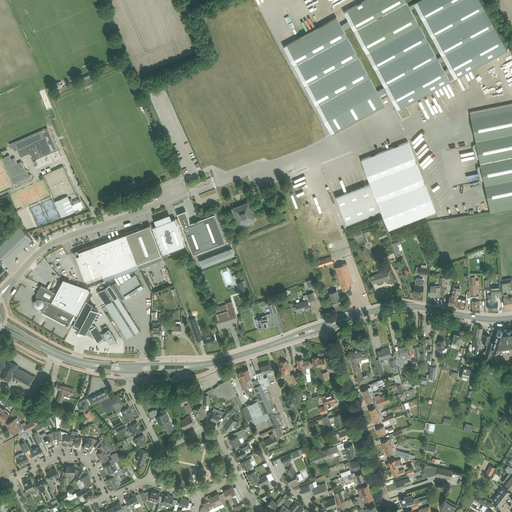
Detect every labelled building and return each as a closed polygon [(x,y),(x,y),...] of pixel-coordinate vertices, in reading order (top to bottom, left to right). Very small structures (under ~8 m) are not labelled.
[(365,0),(344,12),(349,21),(341,25),(344,30),(351,25),(385,87),(377,91),(380,95),(387,91),(402,119),(411,113),(407,105),(450,81),(446,74),(444,70),(440,62),(437,58),(411,9),(409,6),(405,0),(365,0)] [(446,74),(451,71),(455,78),(507,50),(480,0),(418,0),(413,3),(414,3),(409,6),(411,9),(416,7),(442,55),(437,58),(440,62),(445,60),(449,68),(444,70),(446,74)] [(344,30),(341,25),(336,17),(283,46),(332,134),(385,105),(380,95),(377,91),(344,30)] [(511,103),(470,112),(477,144),(473,145),(476,159),(479,158),(481,167),(477,167),(480,181),(484,180),(490,212),(511,207),(511,103)] [(14,142),(9,144),(10,146),(11,148),(13,147),(15,151),(17,149),(21,157),(29,153),(30,155),(32,160),(52,151),(52,150),(47,139),(47,138),(46,138),(43,130),(43,129),(14,142)] [(408,141),(361,160),(371,183),(336,197),(347,224),(381,211),(389,229),(435,211),(408,141)] [(2,158),(3,158),(8,168),(11,167),(16,180),(19,180),(22,180),(25,179),(27,177),(28,174),(26,169),(25,169),(22,161),(18,163),(15,157),(11,159),(9,155),(2,158)] [(320,193),(316,194),(322,210),(325,208),(324,205),(331,202),(325,187),(318,189),(320,193)] [(83,206),(81,201),(74,204),(71,198),(69,199),(68,196),(55,202),(62,217),(74,211),(75,210),(75,211),(77,211),(77,209),(83,206)] [(233,209),(239,224),(255,218),(249,203),(244,204),(245,205),(243,206),(242,205),(240,205),(240,207),(238,208),(238,207),(233,209)] [(186,210),(177,214),(181,224),(182,224),(183,226),(190,223),(189,221),(190,221),(186,210)] [(190,223),(183,226),(182,226),(193,254),(225,241),(215,214),(201,219),(202,223),(193,227),(192,222),(190,223)] [(152,227),(154,232),(163,254),(186,245),(176,218),(170,220),(169,216),(156,221),(158,225),(152,227)] [(125,233),(126,234),(137,264),(161,255),(152,230),(150,225),(139,229),(139,228),(135,229),(135,228),(133,229),(133,230),(125,233)] [(20,226),(7,238),(20,251),(32,239),(20,226)] [(91,245),(92,247),(102,274),(103,276),(113,273),(115,277),(139,268),(137,264),(126,234),(108,241),(107,239),(102,241),(98,242),(99,243),(91,245)] [(0,244),(0,255),(7,263),(20,251),(7,238),(0,244)] [(73,252),(75,257),(78,267),(80,266),(85,280),(102,274),(92,247),(90,247),(90,246),(88,246),(73,252)] [(202,267),(234,255),(231,247),(198,259),(202,267)] [(317,267),(333,262),(331,257),(315,262),(317,267)] [(340,282),(341,286),(343,290),(350,288),(348,284),(353,282),(347,263),(335,267),(340,282)] [(370,276),(371,278),(372,283),(384,279),(385,280),(389,279),(386,271),(379,273),(370,276)] [(135,274),(119,285),(118,285),(126,297),(126,298),(130,296),(140,289),(144,287),(135,274)] [(46,276),(41,285),(43,286),(46,287),(56,293),(51,302),(74,314),(75,314),(78,316),(86,301),(91,291),(89,287),(63,278),(61,284),(60,284),(46,276)] [(415,285),(414,285),(413,293),(418,293),(421,294),(422,291),(423,291),(424,281),(422,281),(422,278),(419,278),(419,277),(417,277),(415,279),(415,280),(416,280),(415,282),(416,282),(415,285)] [(505,307),(511,306),(511,278),(511,277),(506,279),(499,280),(500,294),(504,294),(504,297),(503,297),(505,307)] [(312,279),(306,281),(308,287),(314,285),(312,279)] [(489,280),(489,281),(490,281),(490,283),(491,290),(491,293),(492,301),(493,309),(498,308),(497,301),(496,301),(494,279),(489,280)] [(237,283),(240,293),(245,291),(242,281),(237,283)] [(98,292),(106,305),(118,297),(121,300),(126,297),(118,285),(119,285),(116,282),(111,285),(110,284),(98,292)] [(449,300),(448,304),(453,306),(457,287),(458,284),(454,283),(451,296),(449,296),(449,300)] [(457,287),(453,306),(458,307),(460,298),(458,298),(461,285),(458,284),(457,287)] [(51,302),(56,293),(46,287),(43,286),(41,285),(36,294),(37,298),(38,298),(39,298),(40,298),(41,298),(42,299),(43,299),(44,300),(44,301),(44,302),(44,303),(44,304),(44,305),(44,306),(43,306),(42,307),(41,308),(40,308),(41,309),(42,310),(42,312),(65,324),(65,323),(66,323),(66,324),(67,325),(68,326),(68,325),(69,325),(70,325),(70,324),(70,323),(69,322),(70,321),(71,322),(75,314),(74,314),(51,302)] [(430,289),(430,294),(435,294),(435,297),(436,297),(440,297),(440,287),(437,287),(437,286),(430,286),(430,289)] [(331,299),(332,301),(334,305),(341,303),(340,298),(339,296),(337,290),(330,293),(331,299)] [(295,304),(296,306),(298,311),(310,307),(308,300),(309,300),(315,299),(313,292),(303,295),(305,301),(295,304)] [(472,300),(472,303),(473,308),(480,307),(479,304),(481,304),(480,301),(479,301),(479,299),(479,295),(471,296),(471,300),(472,300)] [(118,297),(106,305),(116,322),(129,313),(123,304),(121,300),(118,297)] [(34,302),(34,304),(35,305),(36,307),(37,307),(39,308),(41,307),(42,306),(43,305),(44,304),(44,302),(43,301),(42,299),(41,298),(39,298),(38,298),(37,299),(35,299),(34,301),(34,302)] [(86,301),(76,320),(74,324),(73,324),(80,328),(78,331),(86,335),(86,333),(97,339),(99,342),(98,342),(99,342),(104,339),(103,339),(101,334),(96,326),(95,326),(91,324),(98,311),(91,308),(93,304),(86,301)] [(228,311),(216,314),(219,324),(237,318),(231,302),(225,304),(228,311)] [(271,313),(277,311),(274,302),(268,304),(271,313)] [(129,313),(116,322),(127,338),(140,330),(135,323),(129,313)] [(259,323),(257,324),(259,329),(260,328),(261,329),(261,330),(266,329),(265,326),(267,326),(266,322),(268,321),(267,317),(267,318),(266,315),(257,317),(259,323)] [(153,322),(152,332),(161,333),(161,329),(165,330),(166,316),(160,316),(160,322),(153,322)] [(195,318),(189,320),(193,331),(197,340),(203,338),(199,329),(195,318)] [(104,332),(101,334),(103,339),(104,338),(105,340),(109,339),(110,342),(117,342),(114,337),(115,337),(114,336),(114,335),(113,334),(112,334),(109,329),(107,325),(102,328),(104,332)] [(472,352),(476,353),(478,353),(481,336),(483,328),(477,327),(472,352)] [(489,340),(488,344),(484,356),(489,361),(492,351),(499,350),(502,350),(502,351),(509,350),(509,349),(511,348),(511,349),(511,348),(511,328),(505,330),(502,330),(501,330),(500,329),(499,329),(498,329),(497,330),(497,331),(497,332),(497,333),(497,335),(496,334),(495,338),(496,338),(494,342),(489,340)] [(454,333),(453,338),(452,342),(458,343),(456,348),(459,349),(460,344),(462,344),(463,338),(461,337),(461,335),(458,334),(458,333),(456,333),(455,334),(454,333)] [(482,343),(488,344),(489,340),(490,335),(484,333),(483,340),(482,343)] [(203,337),(204,340),(206,345),(216,342),(214,334),(203,337)] [(436,343),(437,348),(437,349),(438,349),(438,353),(442,352),(442,351),(446,351),(447,348),(445,348),(445,344),(444,339),(438,340),(439,342),(436,343)] [(426,342),(419,343),(421,351),(419,352),(420,358),(427,357),(426,351),(431,350),(430,344),(426,345),(426,342)] [(405,345),(406,346),(407,357),(412,357),(411,353),(415,352),(415,348),(413,348),(412,344),(405,345)] [(396,358),(398,365),(402,364),(408,363),(407,359),(407,357),(406,346),(398,347),(399,356),(400,356),(400,357),(396,358)] [(378,351),(378,355),(378,356),(379,356),(380,362),(384,361),(384,359),(389,358),(389,360),(390,367),(396,365),(395,359),(394,355),(391,356),(389,347),(383,349),(383,350),(378,351)] [(355,373),(357,373),(359,376),(356,377),(359,384),(373,378),(371,371),(362,375),(360,372),(359,366),(360,366),(358,359),(361,359),(361,360),(369,358),(367,351),(364,352),(363,350),(355,353),(355,354),(350,355),(351,361),(352,361),(355,373)] [(312,357),(313,362),(313,365),(319,364),(319,366),(325,365),(324,358),(319,359),(318,356),(312,357)] [(0,375),(9,380),(12,376),(23,382),(30,386),(34,377),(28,373),(16,367),(17,366),(18,366),(12,362),(11,364),(6,361),(7,361),(0,357),(0,375)] [(296,359),(297,364),(297,367),(302,366),(303,373),(311,372),(310,370),(309,367),(309,360),(303,361),(303,359),(296,359)] [(281,362),(281,367),(282,373),(290,372),(289,363),(287,363),(287,361),(281,362)] [(256,373),(256,374),(259,379),(265,393),(268,392),(269,391),(268,388),(267,388),(266,385),(269,385),(267,377),(263,378),(262,374),(265,373),(265,372),(267,371),(268,375),(273,373),(272,370),(270,364),(260,366),(262,373),(257,374),(256,373)] [(464,367),(462,372),(464,373),(463,376),(469,378),(469,374),(471,369),(464,367)] [(237,373),(239,377),(239,379),(242,389),(248,387),(248,388),(253,386),(252,381),(251,378),(248,369),(242,371),(237,373)] [(294,373),(290,375),(294,383),(297,386),(300,384),(298,381),(294,373)] [(370,384),(371,387),(376,385),(377,387),(378,387),(378,386),(386,383),(384,378),(370,384)] [(213,388),(215,393),(217,397),(219,398),(221,397),(222,398),(224,397),(226,400),(236,395),(229,379),(218,384),(219,385),(218,385),(218,386),(213,388)] [(254,403),(242,408),(248,420),(250,419),(250,420),(253,418),(272,410),(265,393),(259,379),(254,381),(252,381),(253,386),(258,398),(253,400),(254,403)] [(56,384),(55,387),(61,389),(57,400),(62,402),(64,395),(70,397),(71,394),(72,394),(73,389),(65,386),(65,387),(56,384)] [(362,390),(364,397),(370,394),(369,391),(372,390),(372,389),(377,387),(376,385),(371,387),(362,390)] [(88,398),(91,403),(92,405),(112,396),(108,389),(88,398)] [(370,394),(364,397),(367,403),(376,399),(377,403),(385,399),(384,396),(380,397),(379,395),(375,397),(374,392),(370,394)] [(322,396),(323,399),(324,404),(328,402),(329,405),(334,403),(333,401),(336,400),(334,394),(331,395),(331,393),(322,396)] [(118,394),(113,396),(101,402),(106,412),(115,408),(121,405),(123,404),(118,394)] [(209,405),(209,399),(213,399),(213,395),(209,395),(204,395),(204,405),(209,405)] [(185,396),(182,398),(185,404),(184,405),(188,413),(193,411),(185,396)] [(86,398),(79,402),(79,406),(80,411),(87,409),(87,408),(91,407),(86,398)] [(388,398),(385,399),(377,403),(378,406),(379,406),(390,402),(388,398)] [(234,412),(237,414),(241,408),(235,404),(232,410),(234,411),(234,412)] [(121,405),(115,408),(117,413),(121,411),(123,415),(120,416),(123,422),(134,417),(129,407),(124,409),(121,405)] [(328,412),(326,405),(319,408),(321,414),(328,412)] [(194,409),(197,414),(199,419),(206,415),(201,406),(194,409)] [(369,409),(372,416),(381,412),(379,406),(378,406),(369,409)] [(10,413),(4,409),(0,415),(0,417),(2,419),(4,421),(10,413)] [(213,411),(212,415),(210,419),(217,422),(220,414),(222,416),(221,416),(225,418),(229,412),(226,410),(224,412),(218,409),(216,413),(213,411)] [(229,412),(225,418),(224,419),(227,421),(224,426),(230,430),(233,426),(236,428),(240,424),(230,417),(234,412),(234,411),(232,410),(232,409),(229,412)] [(85,414),(90,418),(92,420),(96,417),(89,410),(85,414)] [(272,410),(253,418),(255,424),(270,418),(274,428),(279,425),(278,423),(274,414),(272,410)] [(381,412),(372,416),(374,422),(382,419),(383,422),(394,418),(393,414),(383,418),(381,412)] [(165,413),(160,415),(156,417),(159,423),(159,422),(165,433),(173,429),(165,413)] [(322,421),(324,426),(327,425),(331,423),(334,421),(335,425),(344,422),(343,418),(342,419),(340,413),(334,416),(329,418),(328,415),(322,418),(324,421),(322,421)] [(180,421),(182,424),(184,429),(195,423),(191,415),(187,417),(187,418),(180,421)] [(442,424),(450,426),(452,419),(444,417),(442,424)] [(12,434),(20,429),(23,427),(24,427),(26,425),(25,422),(21,424),(20,422),(17,424),(14,419),(7,424),(12,434)] [(26,425),(24,427),(26,431),(35,426),(33,422),(26,425)] [(127,426),(129,430),(128,431),(130,435),(133,434),(132,433),(135,432),(140,429),(137,424),(137,423),(137,422),(132,424),(127,426)] [(424,429),(434,431),(436,424),(426,422),(424,429)] [(279,425),(274,428),(278,436),(283,434),(279,425)] [(232,446),(232,447),(241,442),(244,440),(242,437),(243,437),(241,434),(251,429),(249,426),(244,428),(235,432),(237,435),(229,439),(232,445),(232,446)] [(383,426),(377,428),(379,435),(389,431),(389,432),(394,431),(393,430),(394,429),(393,427),(385,430),(383,426)] [(346,427),(342,429),(338,430),(338,431),(334,432),(335,435),(340,433),(341,438),(345,437),(345,438),(350,437),(346,427)] [(69,441),(70,441),(74,442),(74,445),(80,446),(82,437),(78,436),(79,435),(77,434),(78,431),(74,431),(74,428),(72,428),(71,435),(69,441)] [(58,438),(57,430),(53,430),(53,432),(52,432),(47,435),(45,432),(40,435),(42,439),(44,438),(45,441),(48,446),(53,443),(52,440),(54,439),(54,438),(58,438)] [(61,430),(57,430),(58,438),(61,438),(64,439),(63,442),(69,443),(70,441),(69,441),(71,435),(68,434),(68,433),(67,432),(61,431),(61,430)] [(278,442),(273,432),(269,434),(271,438),(265,440),(268,447),(278,442)] [(36,443),(41,441),(38,433),(33,436),(36,443)] [(133,435),(129,437),(127,439),(129,442),(132,440),(133,443),(135,442),(137,446),(146,442),(144,438),(142,435),(135,439),(133,435)] [(86,438),(85,442),(84,447),(90,448),(91,445),(93,446),(94,445),(97,448),(97,447),(102,442),(102,441),(99,439),(98,440),(96,439),(90,437),(90,439),(86,438)] [(382,442),(384,448),(394,444),(392,438),(388,439),(382,442)] [(21,441),(22,443),(20,444),(24,452),(29,449),(24,439),(21,441)] [(235,451),(239,458),(246,454),(245,450),(248,449),(247,446),(249,444),(248,442),(251,441),(250,440),(241,445),(242,448),(235,451)] [(102,442),(97,447),(99,449),(101,451),(97,453),(101,461),(109,458),(105,450),(107,449),(105,445),(102,442)] [(435,452),(437,445),(428,443),(426,450),(435,452)] [(352,444),(348,446),(345,447),(340,449),(343,455),(346,454),(348,458),(355,455),(353,449),(354,449),(352,444)] [(394,444),(384,448),(387,455),(397,451),(394,444)] [(336,445),(330,448),(333,457),(336,465),(340,463),(337,455),(339,454),(336,445)] [(30,449),(32,454),(35,458),(44,454),(40,446),(34,449),(34,447),(30,449)] [(324,460),(333,457),(330,448),(308,456),(312,465),(324,460)] [(136,460),(139,462),(144,463),(148,452),(143,450),(140,449),(136,460)] [(400,450),(399,455),(409,458),(414,459),(415,455),(410,454),(410,453),(400,450)] [(15,456),(17,460),(20,465),(29,461),(25,453),(20,456),(19,454),(15,456)] [(110,463),(108,464),(103,466),(105,469),(108,473),(117,469),(114,461),(120,458),(122,457),(121,454),(118,455),(112,458),(108,460),(110,463)] [(252,457),(246,461),(241,463),(244,469),(246,468),(248,471),(254,468),(252,465),(255,463),(254,460),(253,460),(252,457)] [(472,457),(469,466),(476,468),(478,459),(472,457)] [(396,459),(389,461),(391,468),(401,465),(403,465),(401,458),(396,459)] [(351,461),(344,464),(345,467),(348,466),(350,470),(353,469),(356,468),(360,467),(358,460),(354,462),(354,461),(351,462),(351,461)] [(295,472),(291,463),(284,466),(287,472),(288,472),(289,475),(285,476),(289,484),(298,480),(298,481),(304,479),(301,473),(297,474),(296,471),(295,472)] [(489,464),(484,473),(490,476),(495,467),(489,464)] [(66,465),(66,470),(66,476),(75,476),(75,474),(77,474),(79,470),(78,470),(78,469),(75,469),(75,466),(66,465)] [(401,465),(391,468),(393,475),(400,473),(405,472),(404,467),(402,468),(401,465)] [(429,468),(425,469),(429,480),(434,478),(437,467),(428,465),(429,468)] [(127,466),(121,469),(113,473),(115,476),(107,480),(112,489),(119,485),(116,479),(119,478),(118,475),(123,473),(129,470),(127,466)] [(452,470),(438,467),(436,475),(450,479),(452,470)] [(47,472),(49,477),(50,480),(59,476),(55,468),(47,472)] [(256,471),(252,473),(247,475),(251,483),(252,482),(254,485),(257,483),(258,486),(270,481),(267,475),(260,478),(256,471)] [(406,478),(395,482),(398,489),(412,484),(409,477),(421,474),(420,471),(405,475),(406,478)] [(356,475),(352,476),(353,479),(354,479),(356,483),(359,482),(365,479),(363,472),(356,474),(356,475)] [(496,473),(492,478),(497,482),(501,477),(496,473)] [(511,475),(509,473),(502,482),(511,489),(511,487),(511,475)] [(88,474),(84,477),(80,478),(84,486),(92,483),(90,479),(88,474)] [(35,481),(37,486),(39,488),(40,491),(45,489),(44,485),(44,484),(47,483),(46,480),(44,475),(38,478),(38,480),(35,481)] [(29,494),(31,492),(32,494),(37,492),(35,488),(31,480),(24,483),(29,494)] [(308,484),(309,484),(300,487),(302,491),(303,491),(304,494),(312,491),(313,490),(316,498),(329,493),(334,492),(333,489),(328,490),(325,483),(315,487),(313,482),(308,484)] [(357,489),(360,495),(360,496),(370,492),(367,485),(357,489)] [(233,486),(228,488),(232,496),(236,493),(233,486)] [(497,493),(492,500),(496,503),(500,506),(505,499),(511,492),(507,489),(503,486),(497,493)] [(77,493),(79,498),(84,495),(87,500),(95,496),(91,489),(87,491),(86,488),(77,493)] [(224,493),(222,494),(224,499),(232,496),(228,488),(223,491),(224,493)] [(143,491),(140,493),(142,498),(144,501),(147,499),(148,498),(157,501),(158,498),(160,493),(155,492),(156,491),(152,490),(151,494),(148,493),(145,494),(143,491)] [(335,493),(339,503),(343,501),(344,502),(345,501),(341,491),(335,493)] [(370,492),(360,496),(362,502),(366,501),(372,499),(370,492)] [(134,496),(131,498),(134,504),(137,502),(138,503),(140,502),(138,498),(136,493),(133,494),(134,496)] [(218,493),(214,496),(217,503),(222,501),(226,510),(229,509),(224,499),(222,494),(219,495),(218,493)] [(161,496),(160,501),(159,504),(163,505),(163,504),(167,505),(167,504),(171,505),(171,504),(175,506),(177,500),(173,499),(173,496),(166,494),(165,497),(161,496)] [(286,494),(283,497),(281,496),(276,502),(272,499),(267,505),(272,510),(276,505),(279,507),(285,499),(289,495),(286,494)] [(402,501),(400,502),(402,505),(403,505),(406,504),(407,504),(408,506),(417,503),(418,503),(427,500),(426,496),(414,500),(414,499),(412,494),(404,497),(404,498),(401,499),(402,501)] [(207,501),(211,509),(216,507),(216,506),(218,505),(217,503),(214,496),(209,498),(210,500),(207,501)] [(128,504),(125,505),(128,511),(129,511),(132,511),(131,509),(136,507),(134,504),(131,498),(128,499),(127,497),(125,499),(128,504)] [(334,497),(329,499),(324,501),(327,509),(337,505),(334,497)] [(479,497),(477,501),(488,507),(490,504),(479,497)] [(181,498),(179,503),(179,505),(183,506),(182,510),(189,509),(189,508),(190,508),(192,503),(189,502),(189,500),(185,499),(185,498),(184,498),(183,498),(181,498)] [(452,511),(457,505),(445,498),(440,506),(441,511),(452,511)] [(44,511),(54,511),(54,510),(53,508),(59,505),(58,504),(60,503),(59,501),(57,502),(49,506),(50,509),(50,510),(44,511)] [(118,504),(115,505),(118,511),(119,511),(118,511),(122,511),(124,510),(125,511),(128,511),(125,505),(122,506),(120,501),(118,502),(118,504)] [(207,501),(202,503),(204,506),(203,507),(202,507),(201,508),(201,509),(201,510),(201,511),(200,511),(205,511),(211,509),(207,501)] [(296,502),(293,506),(290,509),(294,511),(299,505),(296,502)]
